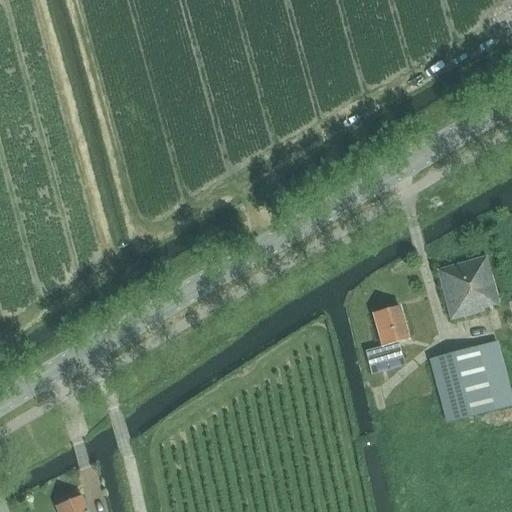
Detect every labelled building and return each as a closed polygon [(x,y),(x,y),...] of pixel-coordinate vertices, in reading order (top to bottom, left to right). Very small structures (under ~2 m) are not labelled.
[(437,271),(447,310),(450,321),(484,311),(484,309),(498,305),(485,258),(437,271)] [(382,349),(365,353),(368,368),(402,359),(398,343),(408,341),(399,308),(373,315),(382,349)] [(446,424),(491,411),(511,404),(511,400),(496,343),(447,356),(429,361),(446,424)] [(82,457),(93,454),(86,431),(75,435),(82,457)] [(85,511),(80,498),(55,508),(56,511),(85,511)]
